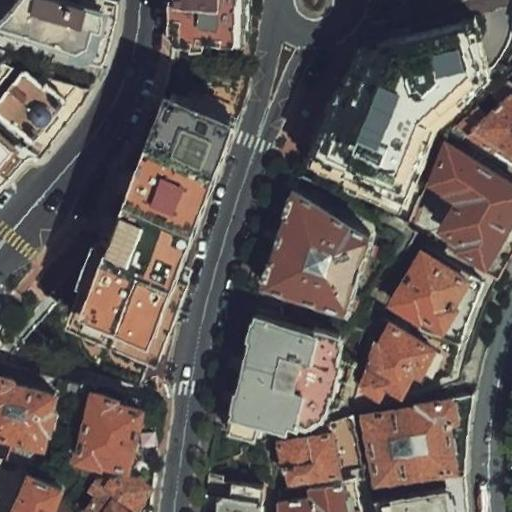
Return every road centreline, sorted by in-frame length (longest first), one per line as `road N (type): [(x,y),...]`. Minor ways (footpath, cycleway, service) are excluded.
road 1 (tertiary): [(174,511),(207,313),(256,144)]
road 2 (secondary): [(0,247),(109,114),(133,55),(142,0)]
road 3 (secondary): [(491,511),(488,456),(511,343)]
road 4 (tertiary): [(278,20),(256,144)]
